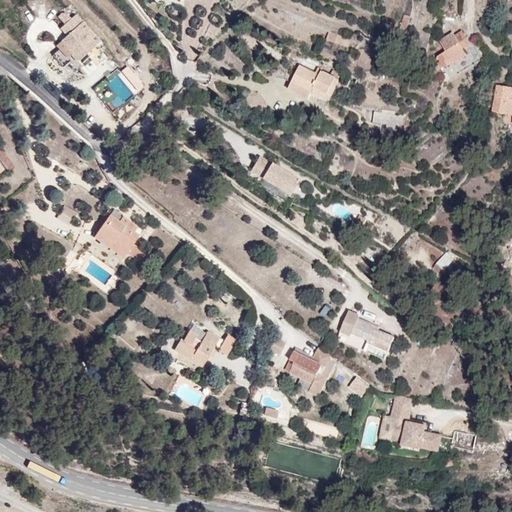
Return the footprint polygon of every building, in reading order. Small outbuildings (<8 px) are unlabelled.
[(64,11),(53,21),(59,27),(70,17),(64,11)] [(94,20),(58,48),(83,78),(118,48),(94,20)] [(462,27),(439,41),(458,75),(481,58),(462,27)] [(328,33),(326,41),(344,44),(345,36),(328,33)] [(355,84),(309,66),(297,92),(344,107),(355,84)] [(511,87),(493,85),(491,114),(511,116),(511,87)] [(372,123),(386,124),(385,127),(402,129),(404,114),(373,110),(372,123)] [(14,170),(0,150),(0,164),(8,174),(10,172),(11,173),(14,170)] [(316,179),(267,153),(258,172),(307,198),(316,179)] [(46,196),(53,203),(61,196),(54,189),(46,196)] [(79,231),(88,218),(75,210),(66,223),(79,231)] [(372,216),(366,212),(361,221),(367,225),(372,216)] [(136,259),(150,241),(145,237),(149,231),(141,226),(137,232),(119,220),(107,236),(126,249),(126,253),(136,259)] [(137,232),(141,226),(133,220),(128,226),(137,232)] [(126,253),(126,249),(107,236),(103,242),(134,263),(136,259),(126,253)] [(443,258),(449,249),(441,244),(435,253),(443,258)] [(142,261),(148,252),(144,250),(138,259),(142,261)] [(151,268),(158,259),(148,252),(142,261),(151,268)] [(438,266),(443,258),(435,253),(429,261),(438,266)] [(56,281),(61,270),(50,265),(45,276),(56,281)] [(386,347),(398,352),(402,342),(380,333),(382,330),(366,323),(367,320),(357,316),(348,337),(359,341),(360,338),(377,345),(376,347),(384,351),(386,347)] [(208,337),(201,333),(195,346),(191,344),(186,353),(214,368),(219,358),(221,359),(231,340),(219,334),(206,357),(203,355),(204,352),(201,350),(208,337)] [(248,342),(240,338),(231,352),(240,357),(248,342)] [(291,360),(297,346),(286,341),(280,355),(291,360)] [(398,352),(386,347),(384,351),(397,356),(398,352)] [(341,360),(330,351),(324,362),(308,354),(297,373),(324,386),(325,387),(321,394),(331,399),(341,381),(330,376),(334,368),(338,370),(341,360)] [(347,390),(362,399),(370,385),(355,376),(347,390)] [(438,429),(426,426),(425,428),(418,427),(419,425),(423,404),(409,400),(404,421),(408,422),(403,444),(415,446),(414,450),(432,453),(433,452),(450,456),(453,441),(436,437),(438,429)] [(264,408),(263,416),(275,418),(276,410),(264,408)] [(408,422),(404,421),(397,420),(392,442),(403,444),(408,422)] [(466,436),(464,443),(462,453),(484,458),(488,440),(466,436)] [(462,453),(464,443),(453,441),(450,456),(461,458),(462,453)] [(452,469),(467,467),(466,458),(451,459),(452,469)]
